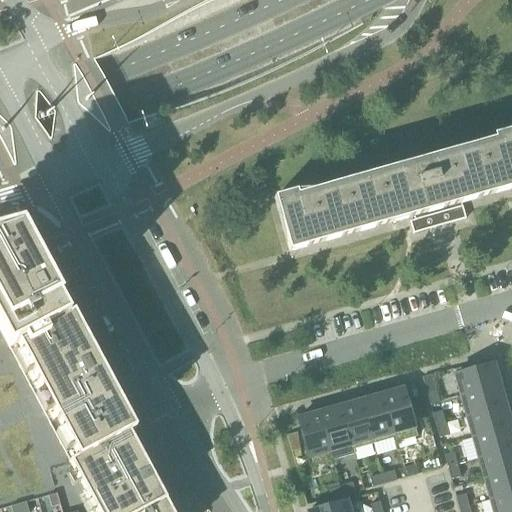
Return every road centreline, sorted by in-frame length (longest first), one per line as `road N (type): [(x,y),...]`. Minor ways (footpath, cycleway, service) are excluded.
road 1 (primary): [(0,151),(190,82),(368,0)]
road 2 (primary): [(101,167),(367,46),(400,26),(418,0)]
road 3 (residential): [(511,309),(216,386)]
road 4 (primary): [(281,0),(0,112)]
road 5 (tertiary): [(55,188),(173,411)]
road 6 (tertiary): [(216,386),(101,167)]
road 7 (primary): [(183,0),(36,44)]
road 8 (tertiary): [(101,167),(36,44)]
road 9 (tertiary): [(267,511),(216,386)]
road 10 (tertiary): [(173,411),(239,511)]
